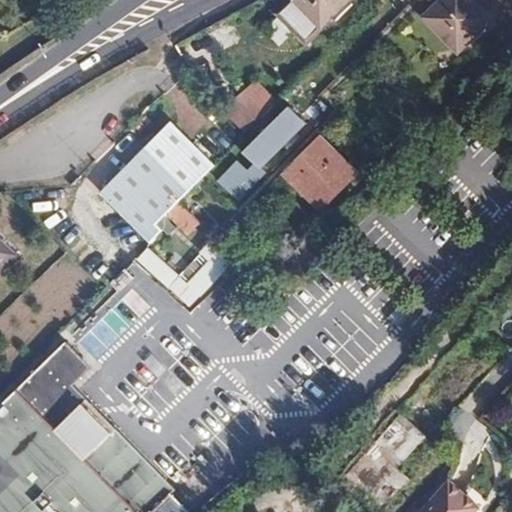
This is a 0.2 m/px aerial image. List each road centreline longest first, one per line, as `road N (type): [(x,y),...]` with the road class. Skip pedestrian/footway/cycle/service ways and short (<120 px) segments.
road 1 (residential): [(0,168),(156,81)]
road 2 (primary): [(53,64),(207,0)]
